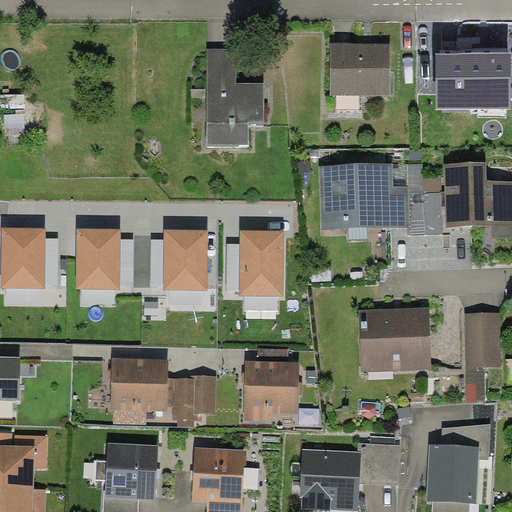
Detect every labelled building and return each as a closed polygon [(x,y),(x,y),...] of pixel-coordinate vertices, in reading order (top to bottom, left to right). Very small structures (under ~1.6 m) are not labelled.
[(390,95),(390,43),(330,43),(331,96),(390,95)] [(236,48),(208,48),(208,145),(249,145),(249,125),(264,125),(264,83),(236,83),(236,48)] [(511,109),(511,53),(436,53),(436,109),(511,109)] [(393,163),(319,165),(321,230),(407,227),(410,227),(408,194),(408,186),(394,186),(393,163)] [(486,163),(445,164),(446,227),(511,225),(511,181),(487,182),(486,163)] [(408,165),(408,186),(408,194),(424,194),(424,176),(423,164),(408,165)] [(442,175),(424,176),(424,194),(442,193),(442,175)] [(424,194),(408,194),(410,227),(407,227),(407,235),(443,235),(442,193),(424,194)] [(47,228),(2,228),(1,289),(46,289),(46,287),(47,238),(47,228)] [(121,229),(78,228),(76,288),(120,289),(120,287),(121,239),(121,229)] [(209,230),(165,229),(165,240),(164,288),(164,290),(208,291),(209,230)] [(285,231),(241,230),(240,244),(240,291),(240,296),(284,297),(285,231)] [(134,236),(134,240),(133,287),(151,287),(151,239),(151,236),(134,236)] [(59,238),(47,238),(46,287),(58,287),(59,238)] [(133,287),(134,240),(121,239),(120,287),(133,287)] [(165,240),(151,239),(151,287),(164,288),(165,240)] [(240,291),(240,244),(227,244),(227,291),(240,291)] [(400,308),(359,309),(361,373),(432,370),(430,307),(400,308)] [(500,313),(465,313),(467,403),(486,402),(485,367),(502,367),(500,313)] [(258,348),(258,361),(288,362),(289,349),(258,348)] [(21,357),(0,356),(0,400),(20,401),(21,357)] [(169,359),(112,358),(111,410),(115,410),(147,411),(168,411),(168,407),(168,378),(169,359)] [(258,361),(246,360),(244,420),(269,421),(269,412),(299,413),(300,362),(288,362),(258,361)] [(216,414),(217,376),(192,376),(191,379),(196,379),(195,414),(198,414),(216,414)] [(175,407),(176,379),(168,378),(168,407),(175,407)] [(191,379),(176,379),(175,407),(174,420),(198,421),(198,414),(195,414),(196,379),(191,379)] [(146,426),(147,411),(115,410),(115,425),(146,426)] [(443,428),(441,445),(480,446),(479,460),(489,460),(490,424),(443,428)] [(15,433),(0,432),(0,511),(45,511),(46,490),(33,490),(34,468),(47,468),(48,436),(15,435),(15,433)] [(158,445),(108,443),(108,461),(96,460),(95,480),(107,480),(106,491),(106,497),(139,499),(156,500),(158,445)] [(359,444),(359,452),(361,452),(360,484),(399,485),(400,445),(359,444)] [(441,445),(430,444),(427,502),(433,502),(433,511),(470,511),(471,503),(477,503),(479,460),(480,446),(441,445)] [(242,511),(246,450),(196,448),(193,501),(208,502),(207,511),(242,511)] [(359,452),(303,449),(300,498),(303,498),(302,510),(330,511),(330,509),(358,511),(360,484),(361,452),(359,452)] [(106,497),(106,491),(104,491),(103,511),(138,511),(139,499),(106,497)]
